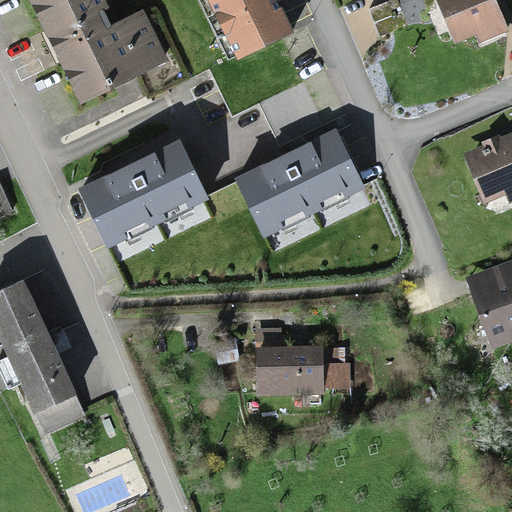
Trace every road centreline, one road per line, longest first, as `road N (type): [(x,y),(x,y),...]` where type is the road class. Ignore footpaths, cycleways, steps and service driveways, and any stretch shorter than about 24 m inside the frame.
road 1 (residential): [(0,103),(177,511)]
road 2 (residential): [(314,0),(439,297)]
